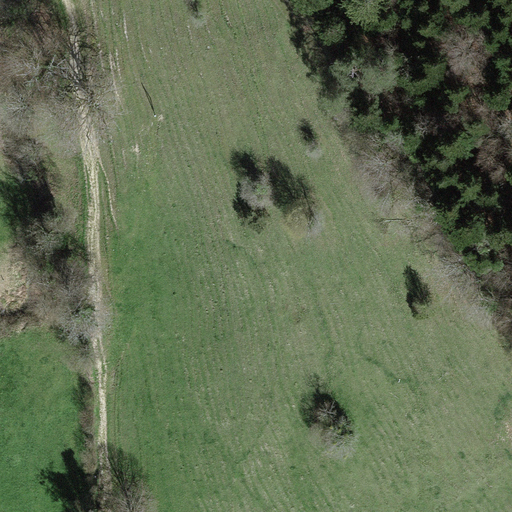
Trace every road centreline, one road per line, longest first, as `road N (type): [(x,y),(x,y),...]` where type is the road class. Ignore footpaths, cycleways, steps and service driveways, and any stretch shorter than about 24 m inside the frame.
road 1 (track): [(64,0),(88,112),(101,232),(106,511)]
road 2 (track): [(280,0),(511,360)]
